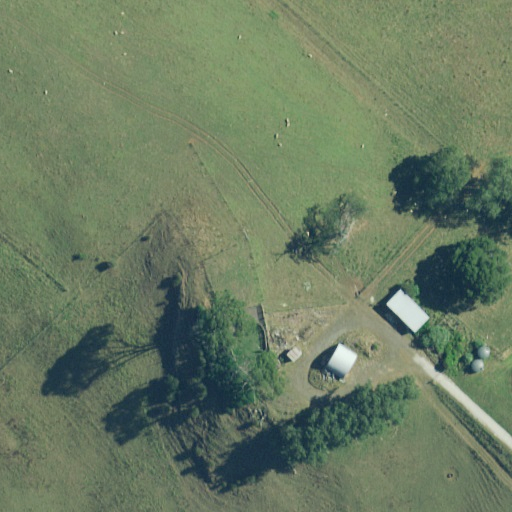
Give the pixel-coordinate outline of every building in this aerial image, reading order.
[(426,318),(398,290),(384,305),(412,333),(426,318)] [(282,343),(282,331),(270,332),(271,343),(282,343)] [(354,355),(337,344),(321,368),(339,379),(354,355)] [(278,355),(277,345),(263,346),(263,356),(278,355)] [(298,355),(292,347),(283,354),(289,362),(298,355)]
